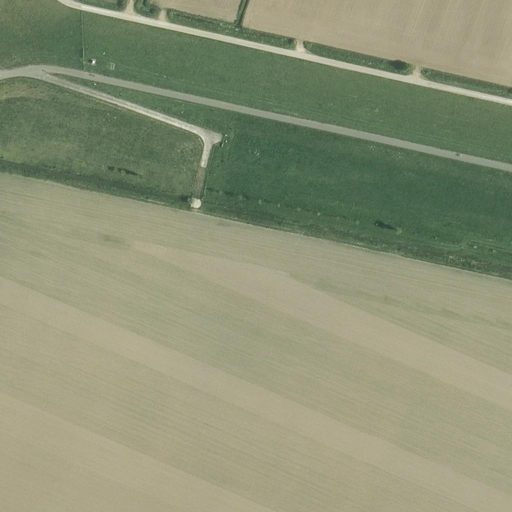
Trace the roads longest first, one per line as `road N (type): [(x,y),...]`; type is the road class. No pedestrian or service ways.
road 1 (unclassified): [(511,103),(62,0)]
road 2 (track): [(197,193),(210,136),(33,69)]
